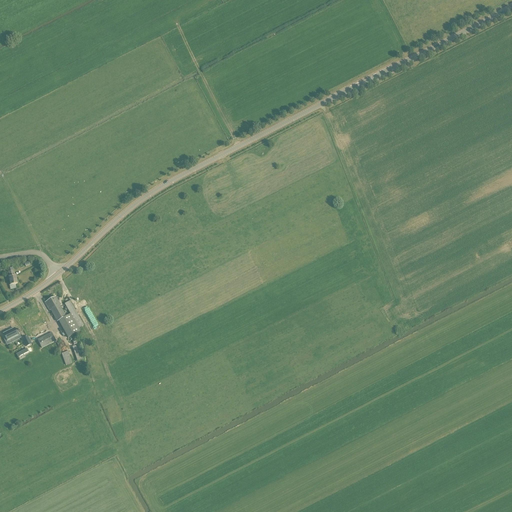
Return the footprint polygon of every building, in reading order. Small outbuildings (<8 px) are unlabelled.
[(10,285),(17,284),(15,276),(14,276),(12,268),(7,269),(9,277),(8,277),(10,285)] [(68,338),(80,332),(79,328),(83,326),(70,301),(64,304),(70,314),(66,317),(60,306),(61,306),(56,297),(45,303),(49,311),(50,311),(57,322),(58,321),(68,338)] [(2,335),(4,339),(6,342),(14,338),(15,340),(19,338),(17,332),(16,332),(15,332),(14,329),(9,331),(7,332),(2,335)] [(42,348),(56,341),(51,333),(37,340),(42,348)] [(28,337),(22,340),(26,347),(31,344),(28,337)] [(83,359),(78,345),(72,347),(77,361),(83,359)] [(70,355),(68,351),(61,354),(65,365),(72,363),(69,356),(70,355)]
